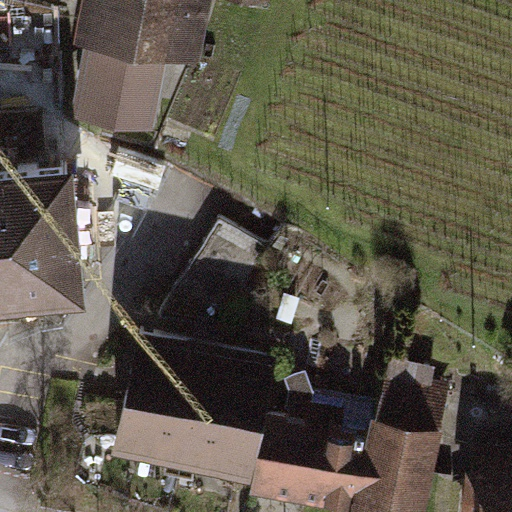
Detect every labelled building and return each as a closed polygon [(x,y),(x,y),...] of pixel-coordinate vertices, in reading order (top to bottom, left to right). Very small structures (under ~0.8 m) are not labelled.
[(96,26),(82,97),(149,110),(162,43),(190,49),(199,0),(90,0),(86,24),(96,26)] [(0,292),(82,285),(70,158),(0,164),(0,292)] [(255,259),(267,242),(221,213),(168,297),(227,310),(259,263),(255,259)] [(341,255),(284,217),(267,242),(255,259),(259,263),(311,298),(341,255)] [(272,345),(138,317),(115,430),(248,458),(272,345)] [(354,495),(373,400),(315,388),(306,363),(286,370),(292,387),(288,406),(272,403),(257,476),(354,495)] [(354,495),(354,507),(379,511),(418,511),(436,425),(422,422),(430,380),(381,370),(373,400),(354,495)] [(511,511),(511,438),(480,435),(468,511),(511,511)]
